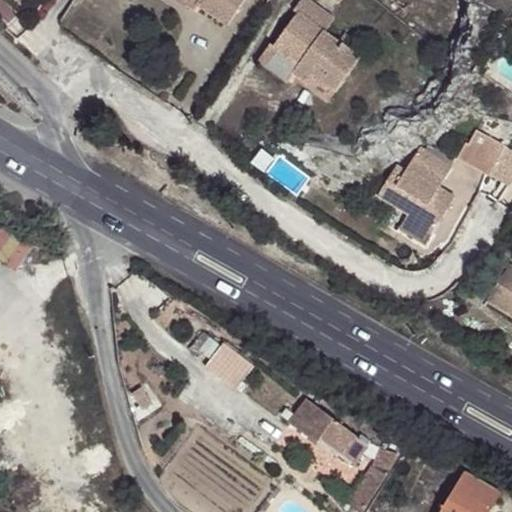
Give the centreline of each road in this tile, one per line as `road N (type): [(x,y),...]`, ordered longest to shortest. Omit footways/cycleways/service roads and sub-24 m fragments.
road 1 (secondary): [(511,413),(65,172)]
road 2 (secondary): [(76,207),(511,448)]
road 3 (unclassified): [(76,207),(105,366),(134,468),(168,511)]
road 4 (residential): [(65,172),(53,112),(38,83),(0,46)]
